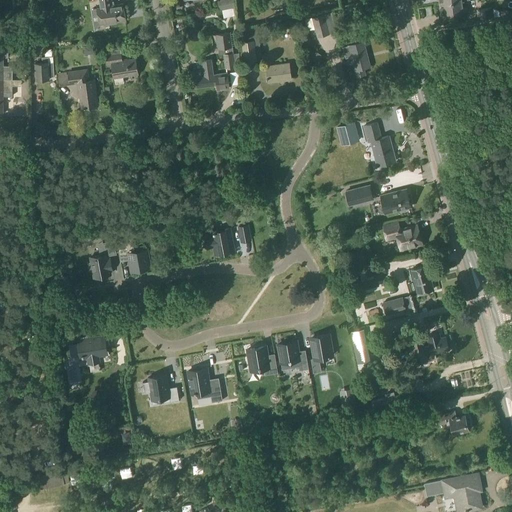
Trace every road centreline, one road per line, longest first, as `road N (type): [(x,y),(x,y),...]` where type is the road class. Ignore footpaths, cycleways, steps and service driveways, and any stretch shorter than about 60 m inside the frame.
road 1 (residential): [(136,282),(147,332),(181,345),(315,311),(313,270),(296,252)]
road 2 (residential): [(0,152),(179,127)]
road 3 (residential): [(136,282),(212,269),(271,273),(296,252)]
road 4 (track): [(48,508),(210,490)]
road 5 (primary): [(462,241),(422,92)]
road 6 (residential): [(296,252),(286,195),(311,150),(315,108)]
road 7 (track): [(24,509),(38,461),(0,372)]
road 8 (residential): [(179,127),(315,108)]
road 9 (residential): [(179,127),(158,0)]
